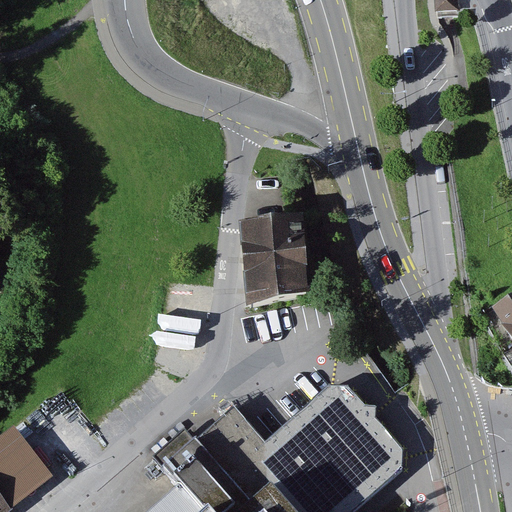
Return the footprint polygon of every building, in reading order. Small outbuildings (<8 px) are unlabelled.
[(455,0),(436,0),(437,13),(456,12),(455,0)] [(305,224),(240,231),(247,305),(313,299),(305,224)] [(511,300),(497,310),(511,333),(511,300)] [(352,511),(400,469),(398,448),(348,390),(327,388),(265,443),(232,408),(195,442),(187,431),(156,457),(183,489),(154,511),(352,511)] [(0,511),(13,511),(0,495),(0,511)]
